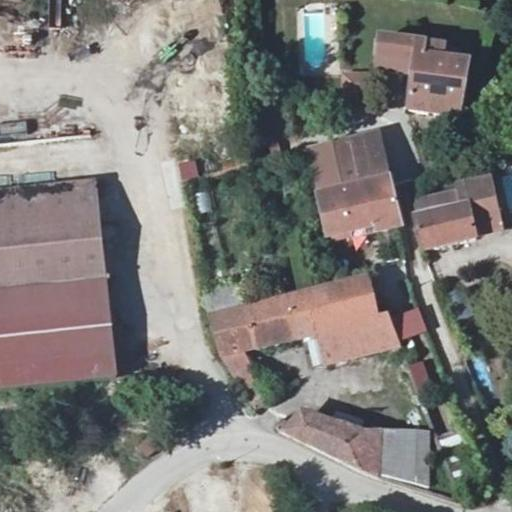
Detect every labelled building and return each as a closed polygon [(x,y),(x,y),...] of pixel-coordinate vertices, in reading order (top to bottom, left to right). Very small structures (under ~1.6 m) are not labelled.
[(420,42),(383,35),(379,52),(417,61),(410,107),(461,113),(466,83),(469,63),(420,53),(420,42)] [(341,81),(343,98),(382,92),(377,73),(341,81)] [(395,183),(385,140),(316,156),(326,201),(334,239),(381,229),(404,223),(395,183)] [(183,183),(199,178),(194,159),(177,164),(183,183)] [(511,215),(499,180),(469,186),(465,187),(469,208),(427,220),(434,251),(487,237),(482,222),(511,215)] [(0,193),(0,291),(112,282),(103,184),(0,193)] [(112,282),(0,291),(0,387),(121,377),(112,282)] [(213,322),(219,350),(230,370),(239,368),(236,358),(312,338),(322,367),(335,364),(335,369),(344,367),(343,362),(400,348),(389,319),(381,321),(372,282),(330,292),(213,322)] [(423,361),(409,365),(416,389),(430,384),(423,361)] [(254,375),(251,367),(242,371),(245,378),(254,375)] [(256,397),(246,400),(252,411),(262,407),(256,397)] [(286,433),(328,456),(373,476),(373,433),(355,434),(357,424),(333,414),(327,423),(301,414),(286,433)]
